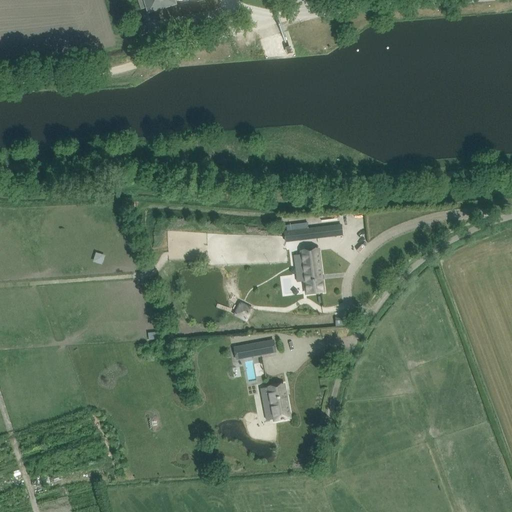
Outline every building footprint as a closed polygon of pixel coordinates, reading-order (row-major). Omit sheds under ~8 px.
[(145,0),(149,11),(174,3),(172,0),(145,0)] [(341,225),(291,231),(292,241),(342,235),(341,225)] [(307,260),(309,292),(327,291),(324,249),(306,251),(306,253),(299,253),(300,261),(307,260)] [(241,303),(235,314),(246,319),(251,309),(241,303)] [(259,342),(241,345),(244,358),(261,355),(259,342)] [(264,361),(245,365),(248,380),(267,376),(264,361)] [(290,418),(284,384),(264,388),(265,394),(262,394),(264,405),(271,404),(274,421),(290,418)]
